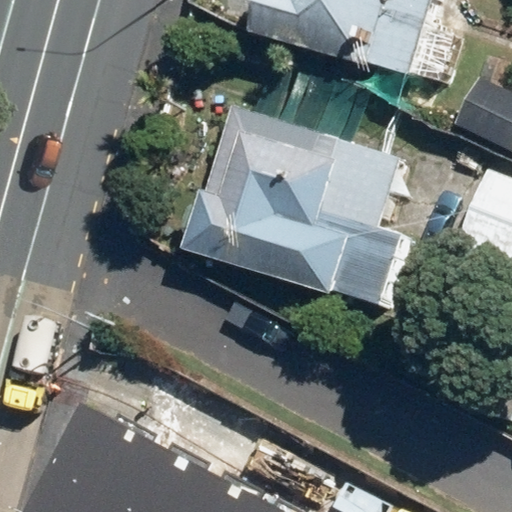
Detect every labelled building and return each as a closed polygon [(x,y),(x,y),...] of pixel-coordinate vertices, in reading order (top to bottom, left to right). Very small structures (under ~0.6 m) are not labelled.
[(440,0),(278,0),(268,39),(417,81),(440,0)] [(511,98),(487,86),(461,139),(511,164),(511,98)] [(404,161),(235,112),(193,256),(388,312),(410,237),(384,229),(404,161)] [(511,177),(487,168),(458,252),(511,270),(511,177)] [(280,511),(117,429),(74,511),(280,511)]
